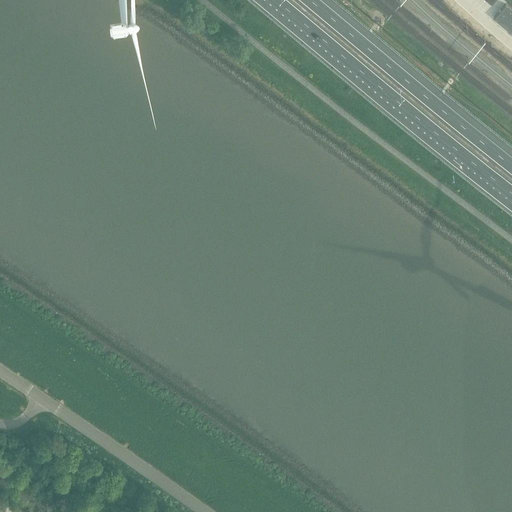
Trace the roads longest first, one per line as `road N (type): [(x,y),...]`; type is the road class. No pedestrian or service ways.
road 1 (motorway): [(274,0),(511,193)]
road 2 (motorway): [(511,161),(314,0)]
road 3 (unclassified): [(203,511),(0,373)]
